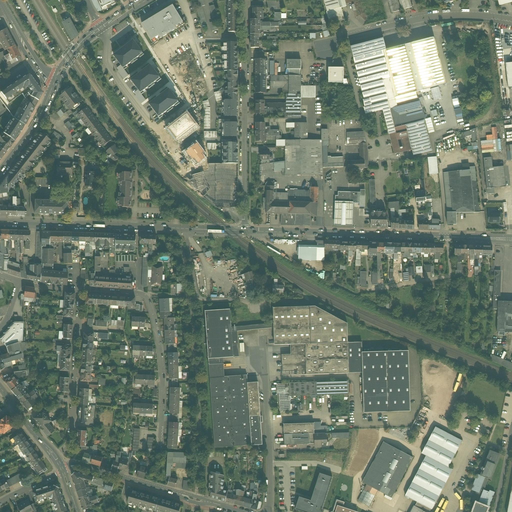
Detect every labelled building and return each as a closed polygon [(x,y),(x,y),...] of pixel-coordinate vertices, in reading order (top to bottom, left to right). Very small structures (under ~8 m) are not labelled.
[(93,0),(98,12),(102,10),(97,0),(93,0)] [(323,0),(327,12),(341,8),(346,6),(344,0),(323,0)] [(387,0),(391,13),(401,10),(398,0),(387,0)] [(398,0),(402,10),(412,7),(409,0),(398,0)] [(142,24),(153,43),(184,24),(173,5),(142,24)] [(209,7),(212,18),(214,17),(218,16),(217,12),(215,5),(209,7)] [(207,23),(202,6),(199,7),(196,8),(198,16),(201,25),(207,23)] [(253,8),(253,19),(260,19),(264,19),(264,14),(262,14),(262,8),(253,8)] [(344,19),(341,8),(327,12),(329,22),(341,19),(344,19)] [(78,35),(69,20),(64,23),(72,38),(78,35)] [(210,22),(212,31),(218,29),(217,28),(216,25),(215,21),(210,22)] [(0,42),(4,51),(7,50),(6,50),(14,46),(6,29),(0,31),(0,42)] [(434,37),(405,45),(417,92),(446,84),(434,37)] [(350,46),(353,58),(382,50),(386,49),(383,38),(350,46)] [(186,40),(173,44),(179,65),(192,61),(186,40)] [(133,41),(114,56),(122,67),(124,65),(125,67),(126,67),(131,63),(131,62),(130,61),(135,57),(136,59),(136,58),(139,56),(138,54),(142,52),(133,41)] [(224,71),(228,71),(238,71),(238,70),(237,70),(237,67),(238,67),(238,64),(237,64),(237,53),(238,53),(238,50),(237,50),(237,43),(224,43),(224,47),(224,52),(224,55),(224,71)] [(416,92),(417,92),(405,45),(386,49),(382,50),(394,97),(416,92)] [(11,60),(16,57),(19,56),(14,46),(6,50),(7,50),(9,55),(11,60)] [(395,154),(411,150),(405,125),(405,124),(424,119),(426,119),(420,102),(418,99),(418,97),(417,97),(396,103),(394,97),(382,50),(353,58),(364,99),(363,100),(364,107),(364,108),(365,114),(383,110),(389,134),(390,134),(395,154)] [(256,59),(256,76),(265,76),(265,59),(256,59)] [(299,69),(301,69),(301,60),(287,60),(287,69),(289,69),(299,69)] [(121,65),(117,68),(118,71),(117,71),(124,79),(129,75),(121,65)] [(151,66),(131,81),(139,92),(141,90),(143,92),(143,91),(148,87),(149,87),(147,86),(152,82),(153,84),(154,83),(156,81),(157,81),(156,79),(159,77),(151,66)] [(194,67),(181,71),(187,92),(200,89),(194,67)] [(329,83),(344,83),(344,68),(329,68),(329,83)] [(228,71),(228,82),(238,82),(238,71),(228,71)] [(38,101),(42,92),(29,73),(0,92),(8,104),(22,94),(24,96),(28,93),(29,95),(30,96),(38,101)] [(265,93),(265,76),(256,76),(256,93),(265,93)] [(301,76),(299,76),(289,76),(283,76),(283,82),(283,86),(301,86),(301,76)] [(228,82),(228,91),(238,91),(238,82),(228,82)] [(283,86),(283,88),(289,88),(289,94),(301,95),(301,97),(301,98),(308,98),(308,86),(301,86),(283,86)] [(60,96),(70,110),(73,108),(74,109),(75,109),(80,105),(80,104),(79,103),(81,101),(77,96),(75,93),(71,88),(69,89),(68,88),(67,88),(62,92),(62,93),(62,94),(60,96)] [(169,89),(149,105),(158,116),(160,114),(161,116),(162,115),(167,111),(166,109),(170,106),(172,107),(175,105),(174,103),(177,101),(169,89)] [(138,90),(134,93),(136,95),(135,96),(141,104),(146,100),(138,90)] [(217,101),(222,100),(220,91),(214,93),(217,101)] [(238,100),(238,91),(228,91),(228,93),(228,100),(238,100)] [(22,94),(8,104),(0,92),(0,98),(6,107),(14,117),(15,119),(25,125),(29,117),(34,108),(29,104),(27,101),(25,99),(24,96),(22,94)] [(417,97),(416,92),(394,97),(396,103),(417,97)] [(286,94),(286,103),(287,113),(301,113),(301,98),(301,97),(301,95),(289,94),(286,94)] [(30,96),(27,101),(29,104),(34,108),(38,101),(30,96)] [(238,116),(238,100),(228,100),(224,100),(224,104),(225,112),(224,112),(224,116),(238,116)] [(261,113),(264,113),(264,103),(264,101),(256,101),(256,113),(261,113)] [(287,113),(286,103),(264,103),(264,113),(286,113),(287,113)] [(78,114),(81,119),(90,112),(86,108),(78,114)] [(82,119),(85,123),(93,117),(90,112),(81,119),(82,119)] [(168,129),(175,138),(178,141),(197,126),(187,113),(168,129)] [(10,121),(6,130),(6,131),(17,138),(19,135),(19,134),(20,132),(21,131),(25,125),(15,119),(14,117),(10,120),(10,121)] [(85,123),(89,128),(97,121),(93,117),(85,123)] [(425,119),(429,134),(434,132),(431,118),(425,119)] [(432,150),(424,120),(405,125),(411,150),(412,150),(413,155),(432,150)] [(89,128),(92,133),(100,126),(97,121),(89,128)] [(238,136),(238,123),(230,123),(224,123),(224,126),(224,133),(224,136),(238,136)] [(256,141),(267,141),(267,136),(267,133),(265,133),(265,127),(265,123),(256,123),(256,141)] [(295,128),(295,132),(295,140),(307,140),(307,123),(286,123),(286,128),(295,128)] [(92,133),(96,137),(104,131),(100,126),(92,133)] [(276,136),(276,140),(282,140),(282,136),(281,136),(281,130),(271,130),(269,130),(269,127),(265,127),(265,133),(267,133),(267,136),(276,136)] [(481,141),(482,153),(501,151),(500,139),(498,139),(496,127),(491,128),(492,135),(486,136),(487,141),(481,141)] [(477,141),(476,128),(468,131),(464,133),(465,138),(466,137),(471,136),(472,136),(472,138),(472,141),(477,141)] [(14,141),(17,138),(6,131),(6,130),(5,130),(3,133),(7,136),(7,135),(14,141)] [(96,137),(99,142),(108,135),(104,131),(96,137)] [(51,137),(58,141),(61,137),(62,136),(54,132),(51,137)] [(347,133),(347,144),(356,144),(356,143),(360,143),(360,144),(366,143),(364,132),(347,133)] [(33,142),(27,149),(38,157),(50,140),(47,138),(47,137),(47,136),(45,134),(44,134),(43,135),(40,133),(34,140),(32,142),(33,142)] [(14,141),(7,135),(7,136),(5,138),(3,136),(0,138),(2,141),(10,147),(14,141)] [(111,140),(108,135),(99,142),(101,144),(103,147),(111,140)] [(10,147),(2,141),(1,143),(0,143),(0,148),(5,152),(10,147)] [(178,141),(174,144),(173,145),(178,152),(183,148),(178,141)] [(478,151),(477,142),(471,143),(472,146),(467,147),(468,152),(478,151)] [(231,143),(224,143),(224,164),(238,164),(238,143),(231,143)] [(360,151),(360,161),(368,161),(368,150),(366,143),(360,144),(360,151)] [(202,162),(204,161),(205,160),(202,156),(205,154),(197,144),(185,152),(196,167),(197,166),(199,164),(202,162)] [(115,145),(109,149),(109,150),(107,152),(105,153),(107,156),(106,156),(108,159),(107,160),(111,164),(119,158),(115,154),(120,151),(115,145)] [(322,159),(322,158),(321,146),(301,146),(285,146),(285,162),(281,162),(270,164),(261,165),(260,165),(260,171),(274,169),(274,173),(282,172),(282,169),(286,169),(285,175),(315,175),(315,159),(322,159)] [(322,146),(323,164),(343,163),(343,157),(331,157),(331,156),(328,157),(327,146),(322,146)] [(20,158),(15,165),(25,172),(38,157),(27,149),(22,156),(22,155),(20,158)] [(261,159),(270,159),(270,155),(270,151),(260,151),(260,159),(261,159)] [(437,157),(428,158),(430,174),(438,174),(437,157)] [(483,158),(485,168),(488,168),(492,167),(491,157),(483,158)] [(352,169),(354,169),(360,168),(368,168),(368,161),(360,161),(348,161),(348,169),(352,169)] [(73,162),(65,162),(64,175),(72,175),(73,162)] [(224,181),(238,181),(238,164),(224,164),(224,181)] [(9,173),(7,174),(8,190),(10,190),(14,186),(13,185),(15,182),(16,183),(18,180),(19,181),(25,172),(15,165),(11,171),(9,173)] [(492,167),(488,168),(490,188),(494,188),(506,187),(503,166),(492,167)] [(456,213),(479,212),(475,169),(470,170),(449,172),(443,173),(447,212),(456,212),(456,213)] [(88,187),(91,187),(94,187),(95,176),(98,176),(98,172),(95,172),(86,171),(85,186),(88,186),(88,187)] [(122,207),(131,207),(131,200),(132,200),(132,198),(132,179),(132,172),(123,172),(123,173),(119,173),(118,181),(121,181),(120,198),(118,197),(118,206),(122,206),(122,207)] [(233,198),(236,198),(238,198),(238,181),(224,181),(224,198),(227,198),(230,198),(233,198)] [(267,186),(266,198),(266,207),(266,209),(266,213),(273,213),(274,201),(274,193),(274,191),(274,186),(267,186)] [(273,213),(281,214),(281,213),(296,214),(310,214),(317,215),(318,187),(311,187),(311,191),(306,191),(298,191),(298,190),(289,190),(289,193),(289,197),(286,197),(285,202),(274,201),(273,213)] [(415,192),(417,204),(422,203),(422,205),(426,204),(425,191),(422,191),(415,192)] [(360,207),(365,207),(365,196),(360,196),(360,193),(338,192),(338,196),(335,196),(335,202),(336,203),(347,204),(348,203),(360,203),(360,207)] [(274,193),(274,201),(285,202),(286,197),(289,197),(289,193),(274,193)] [(62,214),(68,215),(69,201),(35,200),(34,214),(40,214),(49,214),(54,214),(62,215),(62,214)] [(353,202),(335,201),(334,225),(353,226),(353,202)] [(393,216),(393,219),(399,219),(398,210),(400,210),(399,202),(389,203),(389,209),(390,209),(394,209),(394,216),(393,216)] [(8,216),(16,216),(16,207),(13,207),(8,207),(8,216)] [(19,207),(16,207),(16,216),(24,217),(24,216),(24,215),(24,208),(24,207),(19,207)] [(371,227),(385,228),(383,213),(382,213),(382,212),(376,212),(375,213),(371,213),(371,227)] [(447,225),(456,224),(456,213),(456,212),(447,212),(447,225)] [(281,225),(296,226),(296,214),(281,213),(281,214),(281,225)] [(489,222),(499,222),(499,218),(500,218),(500,213),(489,213),(489,222)] [(310,226),(310,216),(310,214),(296,214),(296,226),(310,226)] [(440,220),(433,219),(433,221),(428,221),(428,230),(440,230),(440,220)] [(428,230),(428,221),(426,221),(419,221),(419,230),(428,230)] [(3,239),(8,239),(9,231),(0,230),(0,239),(3,239)] [(8,239),(8,240),(11,240),(17,240),(17,231),(9,231),(8,239)] [(43,244),(50,245),(50,242),(51,242),(51,232),(42,232),(42,247),(43,244)] [(51,232),(51,242),(55,242),(64,242),(64,241),(64,233),(51,232)] [(64,241),(67,241),(69,241),(72,241),(72,233),(64,233),(64,241)] [(111,234),(96,234),(95,242),(95,246),(95,247),(110,247),(110,246),(110,243),(111,234)] [(136,235),(116,234),(116,243),(115,251),(116,251),(116,249),(135,249),(136,235)] [(140,244),(149,244),(149,235),(141,235),(140,244)] [(372,256),(377,256),(377,252),(378,243),(369,242),(369,250),(368,254),(372,254),(372,256)] [(394,252),(394,243),(385,243),(385,252),(388,252),(392,252),(394,252)] [(416,253),(421,253),(421,244),(413,244),(412,252),(416,253)] [(428,253),(430,253),(430,244),(421,244),(421,253),(424,253),(424,254),(428,254),(428,253)] [(307,261),(325,261),(325,258),(325,248),(325,246),(317,246),(299,245),(298,259),(307,261)] [(483,246),(474,246),(473,254),(473,255),(476,255),(482,255),(483,246)] [(489,258),(492,258),(492,257),(492,246),(484,246),(484,255),(488,255),(488,257),(489,257),(489,258)] [(43,263),(53,264),(54,249),(50,249),(44,249),(43,259),(43,263)] [(72,263),(72,254),(72,249),(66,249),(64,250),(64,264),(72,263)] [(8,259),(7,261),(19,265),(18,254),(18,251),(16,251),(16,254),(16,262),(8,259)] [(295,264),(316,276),(316,271),(282,252),(280,255),(295,264)] [(7,273),(20,277),(19,271),(19,269),(19,265),(7,261),(7,262),(7,273)] [(43,263),(43,271),(53,272),(53,264),(43,263)] [(42,265),(34,265),(34,272),(35,272),(34,281),(41,282),(42,265)] [(151,285),(162,286),(162,282),(161,282),(161,276),(162,276),(162,275),(163,267),(152,266),(152,278),(151,285)] [(43,283),(52,283),(53,272),(43,271),(43,283)] [(247,283),(250,290),(259,287),(257,282),(255,282),(254,277),(255,277),(253,271),(245,274),(247,283)] [(316,276),(326,281),(325,271),(316,271),(316,276)] [(493,309),(498,309),(498,308),(498,301),(503,302),(503,300),(499,300),(501,271),(494,271),(494,286),(493,292),(493,297),(493,309)] [(63,273),(57,272),(56,284),(67,285),(68,273),(67,273),(63,273)] [(95,287),(106,287),(106,277),(102,277),(100,277),(99,276),(95,276),(95,287)] [(118,279),(109,278),(109,288),(132,289),(133,279),(125,279),(124,279),(122,279),(122,278),(118,278),(118,279)] [(25,287),(24,294),(24,297),(33,298),(34,294),(35,289),(25,287)] [(66,293),(65,301),(75,301),(75,293),(66,293)] [(87,304),(94,304),(95,295),(87,294),(87,304)] [(94,304),(102,305),(103,295),(95,295),(94,304)] [(102,305),(110,305),(111,296),(103,295),(102,305)] [(110,305),(118,306),(119,296),(111,296),(110,305)] [(122,306),(126,306),(127,297),(119,296),(118,306),(119,306),(122,306)] [(135,298),(127,297),(126,306),(134,307),(135,298)] [(65,301),(65,309),(74,309),(75,301),(65,301)] [(315,306),(310,307),(311,344),(348,343),(347,323),(315,306)] [(296,344),(311,344),(310,307),(273,308),(274,323),(274,328),(274,345),(296,344)] [(511,308),(509,308),(498,308),(498,309),(497,332),(499,332),(498,335),(504,335),(505,332),(511,332),(511,308)] [(73,317),(74,309),(65,309),(64,317),(73,317)] [(223,358),(233,357),(232,332),(231,327),(230,309),(205,311),(209,359),(219,358),(223,358)] [(0,337),(0,340),(6,347),(20,342),(22,341),(23,323),(13,323),(8,328),(3,333),(4,334),(0,337)] [(237,331),(274,328),(274,323),(231,327),(232,332),(237,331)] [(84,333),(84,341),(93,342),(94,334),(84,333)] [(84,341),(83,349),(93,350),(93,342),(84,341)] [(21,343),(20,342),(6,347),(8,353),(5,354),(6,359),(21,354),(23,353),(22,352),(21,343)] [(348,360),(362,360),(362,352),(362,342),(348,343),(348,360)] [(349,373),(348,360),(348,343),(311,344),(296,344),(297,354),(282,355),(282,375),(349,373)] [(62,352),(61,355),(71,355),(71,347),(62,346),(62,352)] [(83,349),(83,357),(92,358),(93,350),(83,349)] [(408,351),(362,352),(362,360),(363,373),(364,413),(410,411),(408,351)] [(0,361),(0,362),(2,365),(4,363),(11,361),(22,358),(21,354),(6,359),(1,360),(0,361)] [(491,360),(511,370),(511,363),(491,354),(491,360)] [(61,355),(61,363),(70,363),(71,355),(61,355)] [(83,357),(82,365),(91,366),(92,358),(83,357)] [(349,373),(363,373),(362,360),(348,360),(349,373)] [(70,371),(70,363),(61,363),(60,371),(70,371)] [(220,377),(219,364),(209,365),(215,448),(252,445),(250,416),(248,383),(247,375),(224,377),(220,377)] [(82,365),(82,373),(91,374),(91,369),(91,366),(82,365)] [(12,375),(16,381),(17,380),(17,379),(18,378),(19,377),(27,376),(26,371),(14,372),(14,375),(12,375)] [(90,382),(91,374),(82,373),(81,381),(90,382)] [(4,382),(11,391),(18,384),(19,384),(16,381),(12,375),(7,379),(6,379),(4,380),(4,382)] [(289,384),(289,396),(290,396),(349,394),(348,381),(289,383),(289,384)] [(248,383),(250,416),(260,416),(258,382),(248,383)] [(11,391),(14,395),(22,388),(20,386),(18,384),(11,391)] [(279,393),(280,411),(290,411),(290,396),(289,396),(289,384),(277,384),(277,393),(279,393)] [(26,393),(23,390),(22,388),(14,395),(18,399),(26,393)] [(18,399),(22,404),(30,398),(27,395),(26,393),(18,399)] [(88,405),(88,396),(80,396),(79,405),(88,405)] [(35,403),(33,401),(30,397),(30,398),(22,404),(27,410),(35,403)] [(79,405),(78,422),(87,422),(88,405),(79,405)] [(33,418),(42,429),(48,424),(51,422),(42,411),(33,418)] [(263,445),(260,416),(250,416),(252,445),(263,445)] [(348,424),(348,416),(336,416),(336,425),(348,424)] [(0,430),(2,432),(3,433),(8,429),(9,430),(13,426),(9,422),(11,420),(8,417),(7,418),(5,417),(3,418),(0,420),(0,430)] [(51,422),(53,426),(62,421),(60,417),(51,422)] [(284,424),(284,435),(314,434),(314,423),(284,424)] [(54,431),(48,424),(42,429),(41,430),(47,437),(48,436),(54,431)] [(422,454),(426,456),(448,467),(462,441),(435,427),(422,454)] [(81,447),(86,447),(87,431),(78,430),(77,447),(81,447)] [(14,443),(16,446),(17,445),(25,439),(20,433),(12,438),(15,442),(14,443)] [(321,433),(314,434),(284,435),(284,445),(315,444),(315,447),(321,447),(321,443),(327,442),(327,433),(321,433)] [(25,439),(17,445),(20,448),(19,449),(21,451),(29,445),(25,439)] [(378,491),(392,498),(413,457),(384,442),(362,482),(366,485),(378,491)] [(29,445),(21,451),(21,452),(23,455),(24,454),(26,456),(33,451),(29,445)] [(488,479),(491,480),(501,455),(490,450),(483,467),(482,467),(481,470),(482,470),(480,475),(488,479)] [(33,451),(26,456),(30,463),(38,457),(33,451)] [(174,468),(185,468),(186,453),(168,452),(167,457),(173,458),(172,468),(174,468)] [(83,461),(91,464),(93,456),(88,455),(85,454),(83,461)] [(103,458),(96,456),(93,455),(93,456),(91,464),(100,466),(103,458)] [(453,470),(448,467),(426,456),(405,496),(417,502),(431,509),(432,510),(453,470)] [(38,457),(30,463),(34,468),(36,471),(37,473),(45,467),(38,457)] [(167,457),(166,476),(166,479),(169,479),(167,485),(175,488),(178,480),(175,479),(175,476),(170,474),(171,468),(172,468),(173,458),(167,457)] [(119,468),(125,470),(126,468),(128,462),(128,461),(122,459),(120,463),(119,468)] [(119,468),(120,463),(117,462),(114,461),(111,470),(118,471),(119,468)] [(137,477),(144,479),(147,468),(140,465),(137,477)] [(47,470),(45,467),(37,473),(36,471),(34,472),(37,476),(43,472),(43,473),(47,470)] [(72,475),(75,485),(84,482),(84,481),(86,480),(92,482),(94,477),(75,472),(72,475)] [(225,502),(227,494),(228,491),(223,490),(224,486),(223,486),(224,480),(223,479),(224,475),(211,472),(210,489),(212,490),(210,497),(225,502)] [(20,473),(10,479),(12,486),(23,479),(20,473)] [(295,509),(303,511),(321,511),(322,509),(332,477),(320,473),(311,501),(299,497),(295,509)] [(488,508),(495,492),(490,490),(489,492),(484,490),(488,479),(480,475),(477,474),(471,490),(476,492),(480,493),(476,503),(488,508)] [(4,480),(0,481),(0,491),(3,490),(2,489),(8,486),(8,487),(5,482),(4,480)] [(104,489),(112,491),(114,483),(107,481),(104,489)] [(75,485),(77,492),(86,489),(84,482),(75,485)] [(68,511),(69,511),(68,511),(66,511),(66,510),(67,510),(62,498),(61,498),(60,496),(62,496),(59,488),(60,488),(54,485),(48,487),(48,486),(43,488),(44,489),(42,490),(41,488),(36,490),(37,491),(33,492),(36,502),(49,498),(52,499),(56,511),(68,511)] [(358,501),(369,507),(378,491),(366,485),(365,487),(364,490),(362,493),(358,501)] [(77,492),(79,498),(89,495),(88,492),(86,489),(77,492)] [(127,503),(155,511),(159,498),(153,497),(150,496),(143,494),(143,493),(135,491),(135,492),(131,490),(127,503)] [(79,498),(81,504),(91,501),(90,498),(89,495),(79,498)] [(238,505),(240,497),(233,495),(233,496),(232,496),(230,503),(238,505)] [(162,499),(159,498),(155,511),(158,511),(159,511),(160,511),(162,511),(163,511),(179,511),(181,505),(177,504),(177,503),(174,502),(174,503),(172,503),(172,502),(169,501),(162,499)] [(243,506),(250,508),(252,500),(249,499),(245,498),(243,506)] [(20,511),(29,511),(33,510),(30,505),(28,500),(24,503),(23,502),(20,504),(21,504),(17,506),(20,511)] [(255,501),(252,500),(250,508),(257,510),(259,502),(255,501)] [(345,502),(337,500),(332,511),(356,511),(343,508),(345,502)] [(92,505),(91,501),(81,504),(83,510),(93,507),(92,505)] [(425,511),(429,511),(431,509),(417,502),(415,506),(425,511)] [(485,511),(488,508),(476,503),(472,511),(485,511)]
